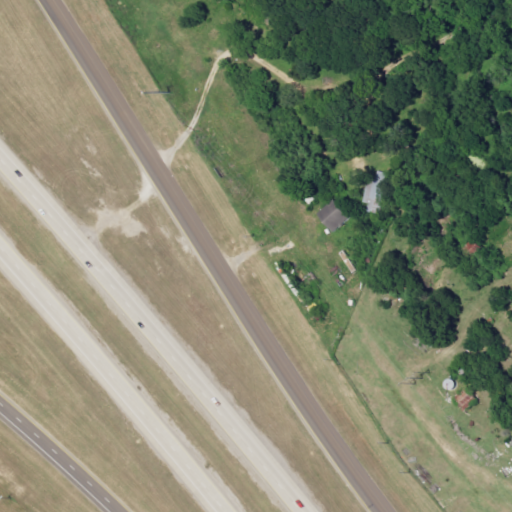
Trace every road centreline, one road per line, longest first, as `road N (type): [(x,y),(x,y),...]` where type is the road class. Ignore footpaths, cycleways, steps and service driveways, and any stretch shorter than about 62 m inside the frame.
road 1 (tertiary): [(379,511),(41,0)]
road 2 (motorway): [(282,490),(0,162)]
road 3 (motorway): [(0,253),(223,511)]
road 4 (tertiary): [(0,406),(117,511)]
